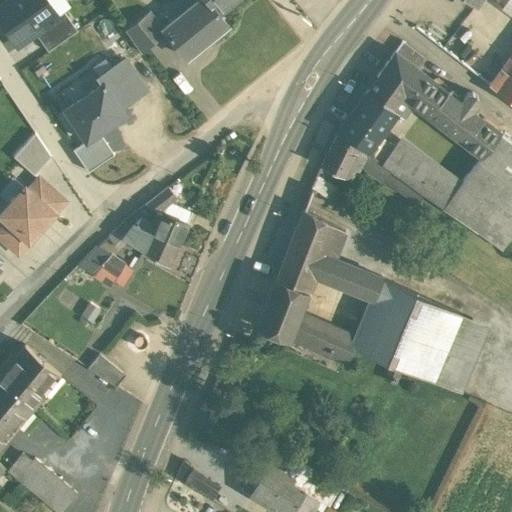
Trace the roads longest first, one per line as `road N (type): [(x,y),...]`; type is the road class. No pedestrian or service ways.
road 1 (primary): [(122,511),(296,106)]
road 2 (residential): [(296,106),(257,101),(104,221)]
road 3 (unclassified): [(104,221),(0,70)]
road 4 (residential): [(104,221),(0,320)]
road 5 (primary): [(296,106),(327,46),(366,0)]
